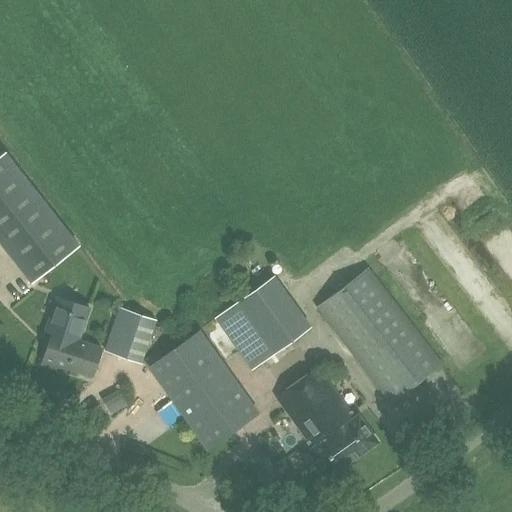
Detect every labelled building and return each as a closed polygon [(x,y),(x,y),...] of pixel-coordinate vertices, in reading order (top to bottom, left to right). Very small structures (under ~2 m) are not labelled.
[(0,242),(33,284),(80,247),(5,152),(0,156),(0,242)] [(326,272),(348,259),(341,247),(319,260),(326,272)] [(392,403),(442,364),(368,268),(318,307),(392,403)] [(217,318),(253,368),(306,330),(269,280),(217,318)] [(53,334),(43,364),(69,373),(71,368),(94,376),(103,349),(79,341),(91,308),(59,298),(48,332),(53,334)] [(121,308),(106,350),(142,363),(157,320),(121,308)] [(441,341),(468,365),(484,347),(457,323),(441,341)] [(258,415),(199,331),(149,366),(209,450),(258,415)] [(320,366),(278,397),(315,448),(312,450),(311,451),(312,452),(319,462),(315,464),(325,478),(328,475),(329,476),(330,478),(331,477),(331,476),(377,443),(378,443),(379,442),(378,440),(378,441),(360,417),(362,416),(361,415),(359,416),(357,418),(320,366)] [(263,478),(272,492),(283,485),(273,471),(263,478)]
